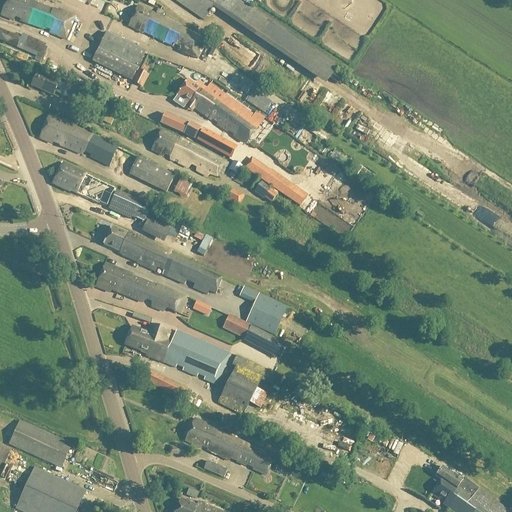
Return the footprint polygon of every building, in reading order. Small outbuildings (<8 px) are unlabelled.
[(6,0),(0,15),(0,16),(13,22),(15,18),(19,20),(19,22),(42,31),(44,29),(49,32),(48,34),(65,41),(74,18),(57,11),(56,14),(52,12),(51,11),(30,3),(27,0),(6,0)] [(170,0),(203,22),(211,10),(295,66),(325,86),(337,69),(235,0),(170,0)] [(155,16),(137,8),(127,28),(143,35),(143,34),(172,48),(174,46),(179,49),(179,52),(197,59),(205,42),(161,19),(163,14),(157,11),(155,16)] [(13,37),(0,31),(0,42),(15,49),(21,37),(14,35),(13,37)] [(131,82),(145,53),(106,34),(91,63),(131,82)] [(17,53),(42,59),(45,47),(20,40),(17,53)] [(58,84),(59,83),(38,73),(31,87),(52,97),(54,92),(58,84)] [(195,87),(187,82),(177,97),(194,109),(194,111),(210,122),(213,122),(216,124),(216,126),(227,134),(228,132),(232,136),(232,137),(243,145),(245,146),(264,119),(255,113),(252,117),(210,86),(206,91),(197,84),(195,87)] [(64,93),(62,97),(62,98),(76,104),(82,92),(67,86),(64,93)] [(243,87),(240,92),(246,96),(250,91),(243,87)] [(266,116),(272,106),(249,94),(244,105),(266,116)] [(105,105),(86,95),(82,103),(101,112),(105,105)] [(49,116),(39,140),(51,145),(51,143),(59,147),(81,156),(83,154),(90,156),(89,159),(108,168),(110,165),(117,149),(49,116)] [(164,116),(159,125),(194,140),(199,130),(191,126),(189,125),(188,127),(164,116)] [(356,128),(354,133),(361,137),(364,132),(356,128)] [(199,130),(194,140),(229,159),(234,149),(199,130)] [(219,179),(226,165),(188,145),(160,132),(150,152),(188,170),(190,166),(196,169),(196,172),(207,178),(209,176),(219,179)] [(233,162),(228,171),(236,177),(242,168),(233,162)] [(108,211),(116,190),(61,165),(52,185),(69,194),(70,192),(75,195),(75,196),(99,207),(102,205),(107,207),(107,210),(108,211)] [(271,171),(263,182),(299,208),(307,196),(271,171)] [(192,185),(180,179),(180,180),(177,186),(173,194),(184,199),(192,185)] [(270,204),(277,196),(261,184),(253,193),(263,200),(264,199),(270,204)] [(137,203),(116,193),(108,211),(130,221),(137,203)] [(236,208),(238,202),(227,198),(225,203),(236,208)] [(346,236),(350,228),(345,226),(341,234),(346,236)] [(135,238),(111,228),(103,246),(122,255),(121,257),(136,264),(154,273),(155,269),(163,272),(161,276),(183,286),(184,285),(186,283),(194,286),(192,290),(206,296),(208,293),(214,296),(221,281),(199,271),(199,272),(169,258),(171,252),(135,237),(135,238)] [(192,240),(200,243),(203,238),(195,234),(192,240)] [(156,288),(134,279),(134,278),(104,265),(95,288),(109,294),(112,290),(117,292),(117,293),(143,303),(145,301),(151,303),(151,308),(162,313),(166,310),(180,315),(186,299),(157,285),(156,288)] [(286,309),(243,289),(238,298),(254,305),(245,323),(274,336),(286,309)] [(192,311),(207,318),(210,310),(196,303),(192,311)] [(240,323),(228,318),(223,329),(243,340),(249,327),(240,323)] [(167,342),(170,334),(150,326),(147,334),(131,328),(124,346),(146,356),(146,358),(173,369),(175,365),(181,368),(179,373),(196,380),(198,375),(205,378),(202,383),(217,388),(231,355),(176,332),(171,343),(167,342)] [(235,369),(217,405),(241,418),(260,382),(235,369)] [(154,375),(150,384),(151,385),(157,387),(161,379),(154,375)] [(175,386),(171,395),(185,402),(190,393),(175,386)] [(338,427),(342,419),(337,417),(340,411),(334,409),(328,423),(338,427)] [(230,461),(238,442),(224,435),(215,428),(209,426),(205,426),(194,421),(184,442),(200,450),(201,447),(207,449),(207,452),(228,462),(229,461),(230,461)] [(235,428),(224,422),(220,431),(231,436),(235,428)] [(60,469),(70,447),(19,423),(9,446),(60,469)] [(238,442),(230,461),(235,463),(244,468),(247,465),(253,467),(252,471),(265,477),(272,462),(265,458),(266,455),(238,442)] [(169,447),(168,456),(177,456),(177,455),(183,455),(183,448),(175,448),(175,447),(169,447)] [(286,463),(290,454),(281,450),(277,458),(286,463)] [(223,479),(226,471),(207,462),(203,471),(223,479)] [(19,511),(75,511),(84,492),(34,469),(15,510),(19,511)] [(461,482),(441,469),(434,479),(439,482),(430,496),(443,505),(442,506),(447,510),(447,511),(448,511),(507,511),(463,479),(461,482)] [(194,502),(197,495),(187,491),(184,498),(194,502)] [(197,508),(180,500),(174,511),(216,511),(198,504),(197,508)]
